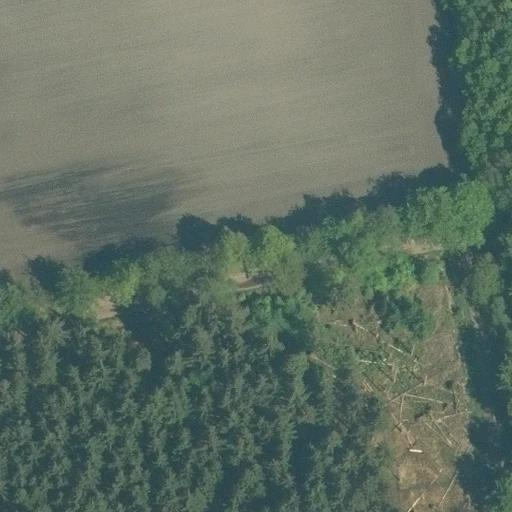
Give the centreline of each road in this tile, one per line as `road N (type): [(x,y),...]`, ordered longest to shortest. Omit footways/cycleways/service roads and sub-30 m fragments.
road 1 (track): [(0,324),(464,240)]
road 2 (track): [(503,511),(464,240)]
